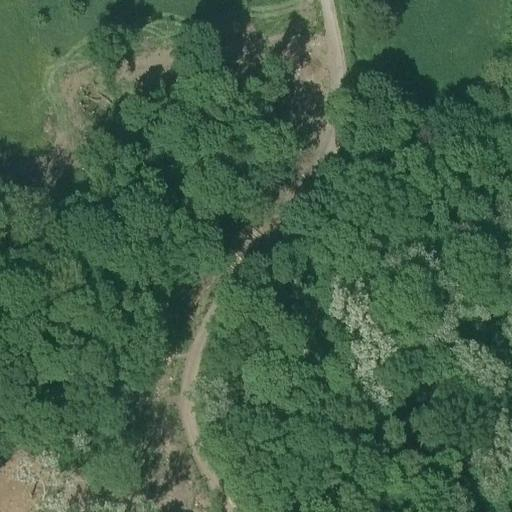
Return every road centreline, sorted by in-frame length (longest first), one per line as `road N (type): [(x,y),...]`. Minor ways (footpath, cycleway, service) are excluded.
road 1 (track): [(322,0),(336,138),(310,197),(256,269)]
road 2 (track): [(256,269),(196,362),(190,386),(190,423),(231,511)]
